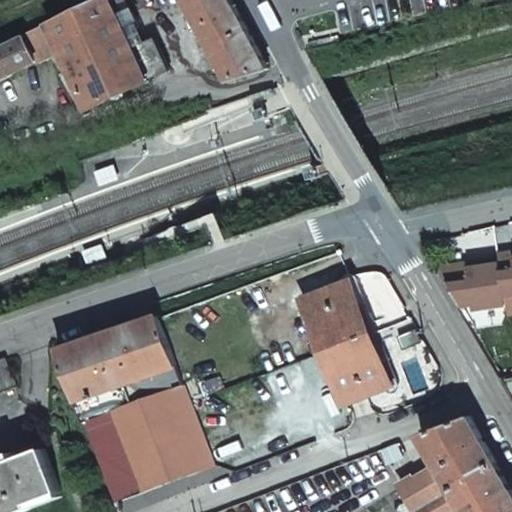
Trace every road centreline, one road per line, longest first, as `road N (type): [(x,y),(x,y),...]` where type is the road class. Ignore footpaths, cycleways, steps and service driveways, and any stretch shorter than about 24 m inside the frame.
road 1 (tertiary): [(384,208),(0,344)]
road 2 (residential): [(177,511),(480,393)]
road 3 (residential): [(384,208),(260,0)]
road 4 (residential): [(480,393),(396,233)]
